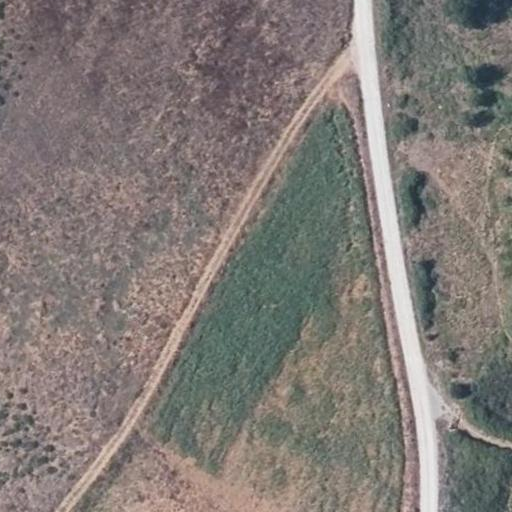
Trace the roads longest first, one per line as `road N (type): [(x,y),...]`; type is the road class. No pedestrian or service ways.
road 1 (track): [(65,511),(105,454),(272,148),(328,70),(366,46)]
road 2 (track): [(427,511),(423,431),(363,0)]
